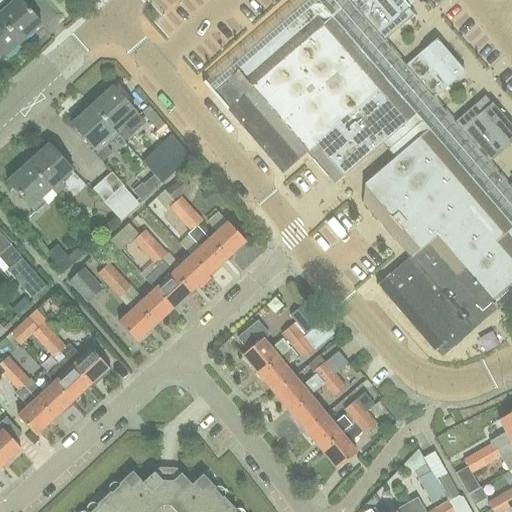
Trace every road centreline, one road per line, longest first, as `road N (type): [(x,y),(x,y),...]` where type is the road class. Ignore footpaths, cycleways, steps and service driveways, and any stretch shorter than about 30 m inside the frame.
road 1 (residential): [(511,365),(452,385),(414,378),(110,15)]
road 2 (residential): [(2,511),(172,356)]
road 3 (residential): [(307,511),(172,356)]
road 4 (residential): [(172,356),(283,250)]
road 5 (residential): [(0,116),(110,15)]
road 6 (residential): [(340,511),(408,429),(423,423)]
